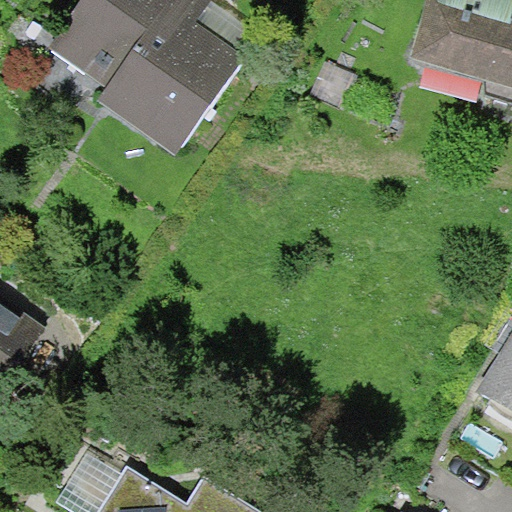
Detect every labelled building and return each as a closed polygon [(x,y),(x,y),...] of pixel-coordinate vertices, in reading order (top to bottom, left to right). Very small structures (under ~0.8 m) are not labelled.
[(206,0),(77,0),(39,56),(93,94),(84,106),(166,164),(232,71),(181,35),(206,0)] [(511,0),(416,0),(398,69),(511,99),(511,0)] [(0,381),(40,325),(0,296),(0,381)] [(511,324),(466,395),(511,424),(511,324)] [(180,501),(120,464),(90,511),(252,511),(195,476),(180,501)]
